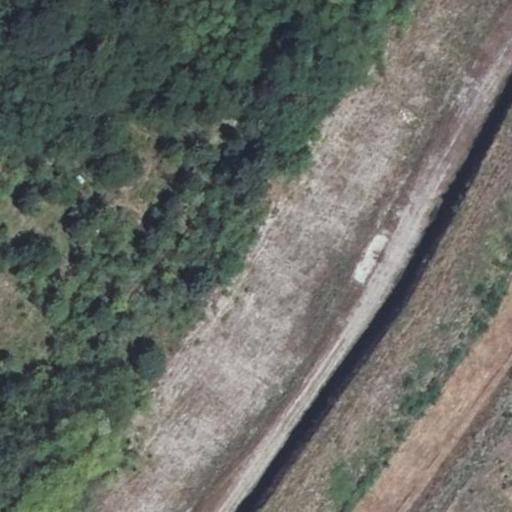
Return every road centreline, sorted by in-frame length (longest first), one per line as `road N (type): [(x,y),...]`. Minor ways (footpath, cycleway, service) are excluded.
road 1 (track): [(511,36),(383,262),(220,511)]
road 2 (track): [(402,511),(511,355)]
